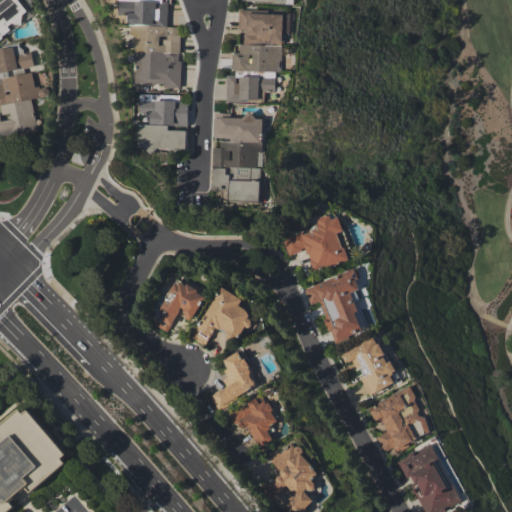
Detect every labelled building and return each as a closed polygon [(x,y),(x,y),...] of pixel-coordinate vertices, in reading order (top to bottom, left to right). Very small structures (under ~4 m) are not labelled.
[(0,0),(0,38),(11,30),(10,28),(22,20),(20,16),(27,11),(18,0),(0,0)] [(133,83),(164,83),(164,87),(180,88),(181,27),(168,27),(168,0),(119,0),(119,14),(135,14),(133,83)] [(282,44),(283,14),(248,13),(248,10),(239,9),(238,29),(242,30),(241,52),(232,52),(232,70),(251,71),(251,76),(237,75),(226,75),(226,101),(264,102),(264,92),(275,92),(275,71),(281,72),(282,44)] [(0,138),(37,133),(32,98),(49,95),(48,88),(34,85),(31,69),(34,69),(31,51),(22,52),(21,45),(0,47),(0,111),(0,114),(0,113),(0,138)] [(187,149),(186,130),(169,130),(169,126),(188,126),(188,103),(178,103),(178,100),(140,100),(140,113),(151,113),(151,124),(139,124),(140,149),(187,149)] [(261,201),(263,118),(254,118),(254,116),(231,115),(231,113),(214,112),(214,138),(220,138),(220,147),(214,147),(212,191),(217,191),(217,200),(261,201)] [(348,260),(339,232),(343,231),(339,216),(331,219),(330,213),(316,218),(319,227),(282,238),(287,254),(307,248),(314,271),(348,260)] [(304,287),(310,304),(319,301),(333,342),(365,331),(352,292),(361,289),(354,269),(304,287)] [(169,331),(178,313),(193,320),(205,293),(176,279),(154,324),(169,331)] [(195,339),(206,345),(215,327),(240,339),(250,319),(248,318),(251,311),(240,306),(244,298),(220,287),(195,339)] [(370,394),(395,382),(391,373),(397,371),(391,359),(387,361),(375,336),(340,353),(345,363),(352,360),(356,370),(358,369),(370,394)] [(222,359),(230,376),(223,379),(227,387),(210,394),(216,405),(257,386),(241,351),(222,359)] [(370,405),(383,433),(377,436),(383,450),(394,445),(396,449),(432,433),(424,415),(423,416),(410,388),(370,405)] [(246,425),(259,446),(272,439),(266,428),(279,421),(267,399),(260,403),(257,398),(229,414),(238,429),(246,425)] [(2,511),(0,511),(0,423),(26,403),(70,460),(2,511)] [(272,462),(283,472),(270,486),(278,493),(285,485),(294,493),(280,508),(284,511),(302,511),(314,500),(308,495),(317,485),(311,480),(320,470),(290,442),(272,462)] [(398,459),(406,478),(409,477),(424,511),(439,511),(460,503),(435,443),(398,459)]
